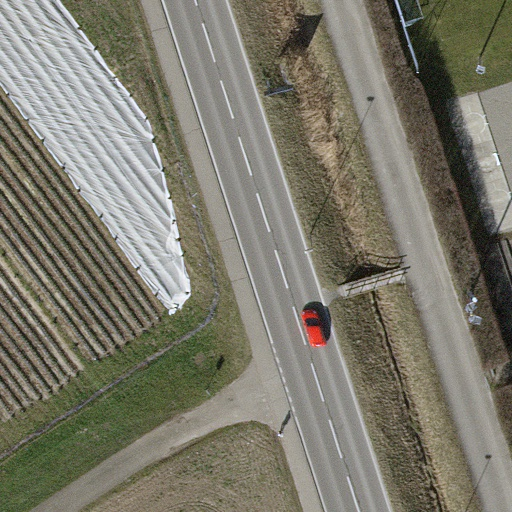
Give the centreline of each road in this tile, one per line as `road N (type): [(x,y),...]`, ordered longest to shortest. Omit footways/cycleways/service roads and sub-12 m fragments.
road 1 (secondary): [(358,511),(191,0)]
road 2 (track): [(63,511),(305,351)]
